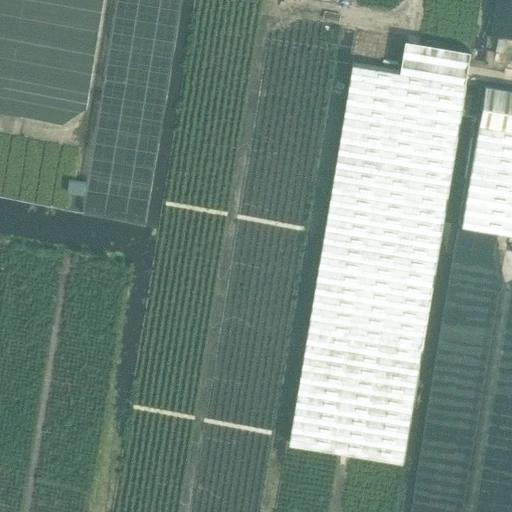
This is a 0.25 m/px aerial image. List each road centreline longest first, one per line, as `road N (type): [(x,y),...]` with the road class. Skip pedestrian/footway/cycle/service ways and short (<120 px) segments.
road 1 (track): [(184,511),(269,0)]
road 2 (track): [(85,144),(107,0)]
